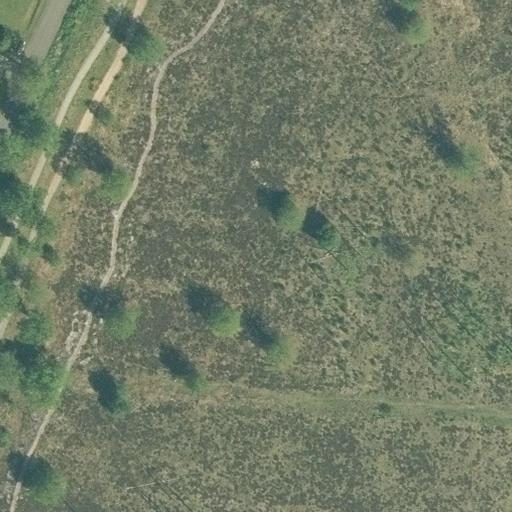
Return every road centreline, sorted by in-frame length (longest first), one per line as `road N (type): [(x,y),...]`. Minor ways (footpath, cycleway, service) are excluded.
road 1 (track): [(0,332),(51,188),(142,0)]
road 2 (tertiary): [(0,127),(57,0)]
